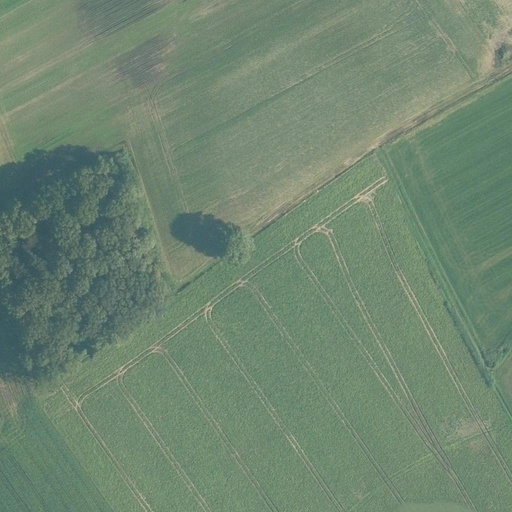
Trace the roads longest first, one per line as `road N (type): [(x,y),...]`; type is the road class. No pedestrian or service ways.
road 1 (track): [(0,244),(49,381),(381,141)]
road 2 (track): [(381,141),(500,372),(511,359)]
road 3 (track): [(381,141),(511,66)]
